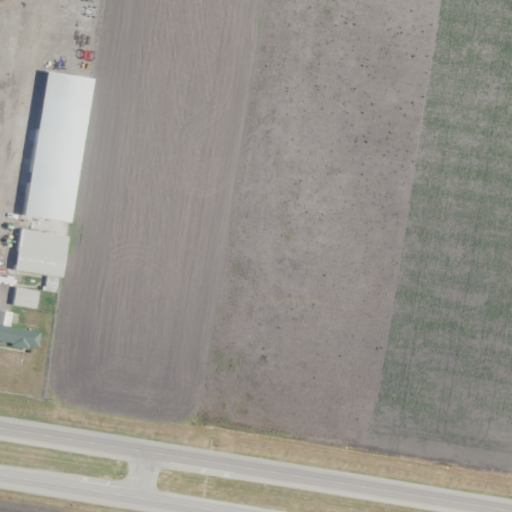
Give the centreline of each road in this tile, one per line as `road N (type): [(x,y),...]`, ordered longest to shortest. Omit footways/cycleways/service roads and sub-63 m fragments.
road 1 (trunk): [(510,511),(0,428)]
road 2 (trunk): [(0,474),(227,511)]
